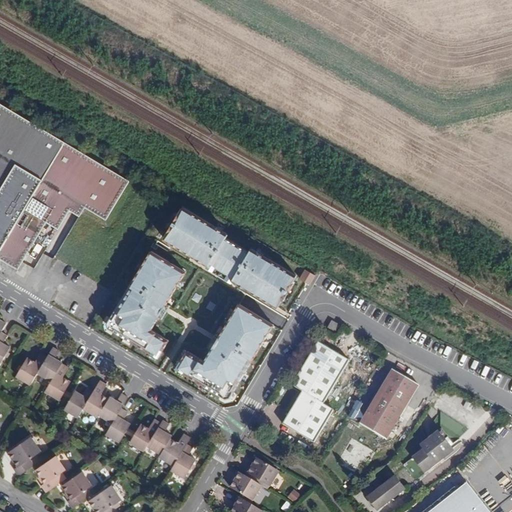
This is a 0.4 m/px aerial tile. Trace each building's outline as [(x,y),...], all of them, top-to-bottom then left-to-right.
[(0,258),(7,263),(8,261),(16,265),(19,260),(22,262),(43,227),(46,221),(63,193),(85,206),(106,219),(129,180),(66,143),(59,139),(0,103),(0,258)] [(63,193),(46,221),(58,228),(69,210),(79,216),(85,206),(63,193)] [(230,238),(184,209),(163,241),(211,272),(214,267),(230,278),(232,283),(278,311),(297,279),(252,252),(247,255),(227,242),(230,238)] [(152,333),(186,275),(150,254),(106,328),(159,359),(168,343),(152,333)] [(311,285),(315,275),(304,270),(300,280),(311,285)] [(230,399),(273,328),(239,307),(205,364),(187,353),(176,371),(226,400),(230,399)] [(336,332),(340,325),(331,321),(328,328),(336,332)] [(0,365),(1,366),(7,356),(10,352),(12,348),(4,343),(9,336),(2,331),(0,334),(0,365)] [(318,342),(293,385),(303,391),(284,424),(315,442),(334,410),(324,404),(350,360),(318,342)] [(53,380),(63,363),(64,362),(60,359),(57,358),(59,355),(62,350),(55,346),(49,356),(39,372),(53,380)] [(32,384),(39,372),(49,356),(43,352),(37,362),(29,358),(24,366),(21,370),(18,375),(32,384)] [(64,394),(67,389),(72,381),(65,377),(70,367),(63,363),(53,380),(47,391),(61,399),(64,394)] [(419,385),(392,370),(360,424),(387,440),(419,385)] [(96,391),(86,407),(99,416),(101,413),(110,398),(106,395),(103,393),(105,390),(108,384),(102,379),(96,391)] [(80,416),(86,407),(96,391),(89,386),(84,394),(78,390),(75,394),(72,399),(67,408),(80,416)] [(115,422),(124,407),(130,396),(123,392),(121,396),(119,400),(116,398),(111,395),(110,398),(101,413),(115,422)] [(122,441),(127,432),(130,426),(133,423),(126,418),(130,411),(124,407),(115,422),(108,433),(122,441)] [(149,445),(163,423),(156,419),(151,428),(143,423),(138,431),(135,437),(132,442),(146,450),(149,445)] [(163,454),(172,438),(173,435),(169,433),(166,431),(168,428),(170,424),(164,420),(163,423),(149,445),(163,454)] [(442,457),(453,448),(456,446),(441,428),(420,444),(423,448),(413,457),(425,473),(444,459),(442,457)] [(175,465),(187,444),(191,438),(185,434),(182,440),(180,443),(177,441),(172,438),(163,454),(161,457),(175,465)] [(20,475),(35,465),(31,459),(42,451),(32,437),(10,452),(19,466),(16,468),(20,475)] [(186,478),(191,468),(194,464),(197,460),(190,455),(194,448),(187,444),(175,465),(172,470),(186,478)] [(455,451),(453,448),(442,457),(444,459),(455,451)] [(44,485),(48,491),(62,482),(58,475),(66,469),(57,456),(38,469),(42,476),(40,477),(44,484),(44,485)] [(261,458),(258,463),(256,466),(254,465),(250,472),(273,486),(282,471),(261,458)] [(74,507),(88,497),(84,491),(93,485),(83,472),(64,485),(68,492),(66,493),(70,500),(74,507)] [(264,486),(241,472),(237,478),(239,479),(237,483),(234,488),(256,501),(264,486)] [(394,477),(369,497),(379,509),(404,489),(394,477)] [(489,511),(467,483),(429,511),(489,511)] [(114,511),(111,507),(122,499),(112,485),(90,500),(97,511),(114,511)] [(288,496),(295,502),(301,494),(294,489),(288,496)] [(264,511),(265,511),(242,497),(238,503),(240,504),(238,507),(235,511),(264,511)]
